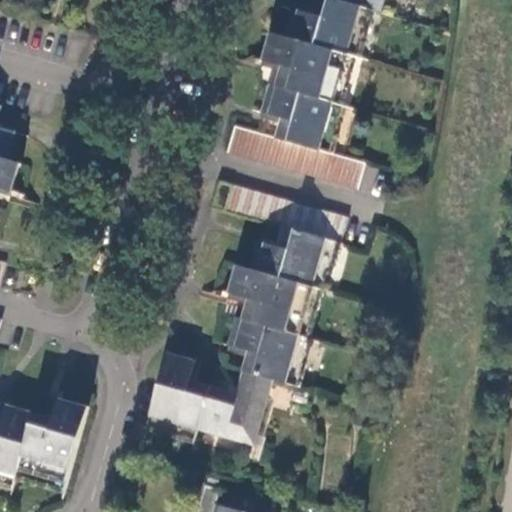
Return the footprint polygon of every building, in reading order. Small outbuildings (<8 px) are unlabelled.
[(362,4),(345,0),(322,0),(319,14),(299,9),(291,37),(344,52),(356,55),(370,7),(362,4)] [(362,0),(362,4),(370,7),(383,11),(386,0),(362,0)] [(291,37),(279,33),(270,62),(291,68),(285,87),(334,101),(341,82),(336,80),(344,52),(291,37)] [(285,87),(278,85),(270,113),(289,118),(284,138),(329,151),(343,103),(334,101),(285,87)] [(237,124),(229,152),(360,188),(368,161),(338,153),(338,154),(329,151),(284,138),(258,130),(237,124)] [(0,155),(3,156),(11,129),(0,125),(0,155)] [(3,156),(0,155),(0,186),(7,188),(15,160),(3,156)] [(234,185),(221,181),(214,208),(227,212),(234,185)] [(227,212),(265,223),(288,230),(289,228),(291,229),(337,242),(343,244),(351,218),(234,185),(227,212)] [(266,243),(257,272),(311,288),(323,291),(337,242),(291,229),(284,248),(266,243)] [(257,272),(244,269),(236,296),(256,302),(250,322),(302,337),(309,316),(303,314),(311,288),(257,272)] [(250,322),(244,320),(236,347),(256,353),(249,373),(274,380),(296,386),(310,339),(302,337),(250,322)] [(168,359),(149,424),(197,438),(200,428),(210,392),(191,386),(197,367),(168,359)] [(249,373),(246,373),(239,397),(211,388),(210,392),(200,428),(256,446),(274,380),(249,373)] [(68,480),(87,413),(58,406),(53,425),(33,419),(18,470),(39,475),(40,471),(68,480)] [(0,480),(13,485),(16,476),(18,470),(33,419),(6,411),(0,427),(0,480)] [(66,490),(68,480),(40,471),(39,475),(18,470),(16,476),(66,490)] [(206,483),(197,511),(248,511),(216,503),(221,487),(206,483)]
